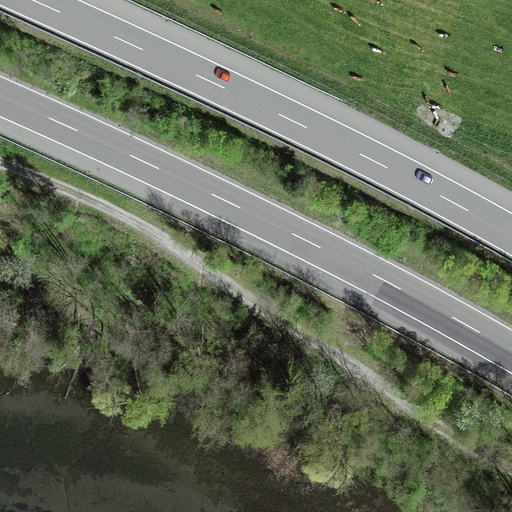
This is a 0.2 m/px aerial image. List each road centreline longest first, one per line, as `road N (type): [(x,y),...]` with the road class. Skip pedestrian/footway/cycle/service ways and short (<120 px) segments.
road 1 (track): [(511,470),(140,225),(0,159)]
road 2 (motorway): [(0,96),(236,206),(511,351)]
road 3 (motorway): [(511,235),(32,0)]
